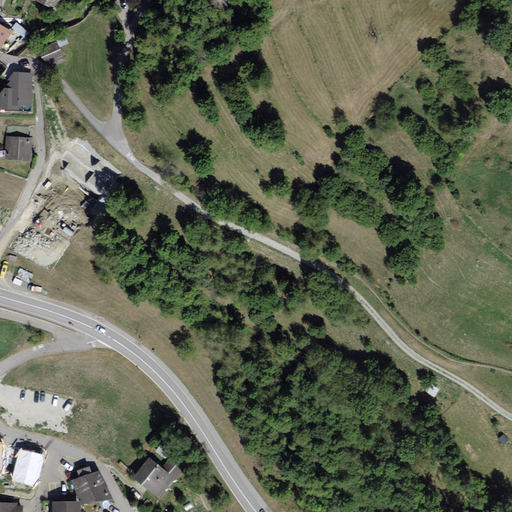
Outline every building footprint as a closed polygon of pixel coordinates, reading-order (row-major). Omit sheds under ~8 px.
[(62,0),(35,0),(39,4),(59,11),(62,0)] [(18,25),(12,33),(2,53),(13,53),(30,34),(18,25)] [(0,26),(0,52),(2,53),(12,33),(0,26)] [(63,33),(55,37),(60,49),(69,45),(63,33)] [(56,44),(40,51),(48,70),(64,64),(56,44)] [(17,74),(0,99),(0,111),(33,113),(32,75),(17,74)] [(7,139),(6,163),(35,164),(36,140),(7,139)] [(433,386),(428,394),(436,399),(441,391),(433,386)] [(187,472),(171,459),(164,468),(151,459),(135,480),(161,500),(187,472)] [(82,478),(76,481),(86,507),(111,498),(100,472),(95,474),(93,468),(81,472),(82,478)] [(2,501),(0,501),(0,511),(25,511),(26,507),(21,507),(20,503),(2,503),(2,501)] [(83,511),(83,502),(56,502),(57,511),(83,511)]
